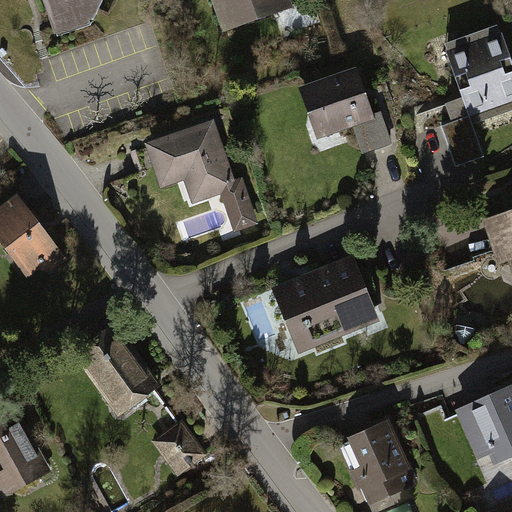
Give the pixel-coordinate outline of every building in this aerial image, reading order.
[(44,0),(57,37),(91,25),(102,0),(44,0)] [(217,0),(216,0),(226,29),(289,8),(286,0),(217,0)] [(511,61),(502,34),(447,53),(465,106),(449,112),(453,122),(441,126),(456,167),(484,157),(470,116),(511,101),(511,61)] [(358,74),(307,91),(319,125),(335,119),(339,129),(354,124),(364,152),(390,143),(380,114),(373,117),(358,74)] [(211,125),(138,150),(145,169),(157,165),(163,184),(193,173),(201,196),(224,189),(237,227),(253,221),(239,184),(233,186),(211,125)] [(70,257),(22,195),(0,211),(0,232),(38,281),(70,257)] [(511,212),(487,221),(497,251),(507,247),(511,262),(511,212)] [(352,262),(278,291),(292,329),(305,324),(313,342),(343,330),(345,334),(373,323),(368,309),(370,308),(352,262)] [(164,384),(114,315),(70,346),(120,416),(164,384)] [(511,391),(511,390),(472,408),(491,452),(495,460),(511,452),(511,391)] [(10,397),(0,402),(0,497),(51,470),(10,397)] [(491,452),(472,408),(459,413),(479,457),(491,452)] [(210,454),(183,418),(152,440),(179,476),(210,454)] [(386,425),(342,445),(354,470),(350,471),(358,490),(362,489),(368,501),(412,482),(386,425)]
